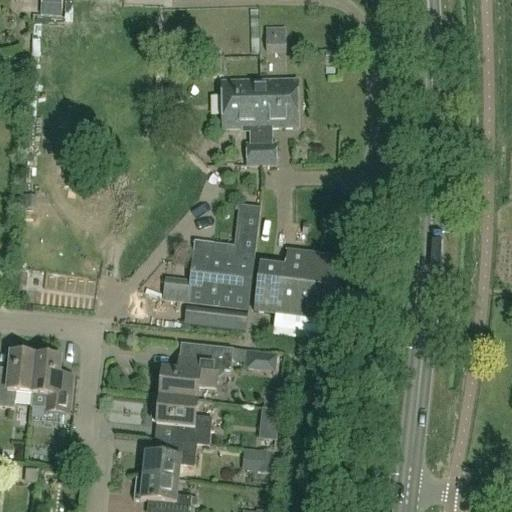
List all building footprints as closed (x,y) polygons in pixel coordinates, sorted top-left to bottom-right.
[(61,0),(41,0),(42,8),(62,9),(61,0)] [(207,7),(208,29),(237,27),(236,21),(249,21),(248,5),(207,7)] [(286,56),(286,31),(266,31),(266,56),(286,56)] [(262,169),(260,83),(222,84),(223,132),(250,132),(250,147),(246,147),(247,169),(262,169)] [(297,83),(260,83),(262,169),(276,168),(276,146),(272,146),(272,131),(298,131),(297,83)] [(194,202),(204,205),(211,185),(200,182),(194,202)] [(195,250),(191,284),(165,281),(162,303),(188,306),(248,313),(255,257),(195,250)] [(259,267),(254,315),(333,323),(340,260),(287,254),(285,270),(259,267)] [(187,310),(184,329),(245,336),(248,317),(187,310)] [(162,372),(160,400),(197,404),(199,389),(215,391),(216,381),(220,382),(224,377),(225,375),(231,376),(232,366),(245,367),(246,354),(181,347),(180,359),(178,374),(162,372)] [(0,371),(0,409),(14,411),(16,395),(32,397),(36,359),(11,356),(9,372),(0,371)] [(260,358),(250,357),(248,371),(258,372),(260,358)] [(32,410),(31,424),(67,428),(68,417),(72,379),(59,377),(61,362),(36,359),(32,396),(32,397),(31,410),(32,410)] [(160,400),(159,406),(156,406),(153,408),(151,422),(154,425),(157,425),(157,428),(173,430),(171,445),(173,445),(197,448),(209,449),(212,421),(195,419),(197,404),(160,400)] [(261,441),(259,454),(262,455),(274,456),(275,443),(261,441)] [(197,448),(173,445),(171,459),(146,456),(143,479),(178,483),(181,460),(195,462),(197,448)] [(262,455),(260,475),(265,476),(272,476),(274,456),(262,455)] [(178,483),(143,479),(143,482),(136,481),(134,504),(141,504),(141,503),(166,506),(165,511),(190,511),(190,510),(198,510),(199,502),(191,501),(191,500),(177,498),(178,483)]
